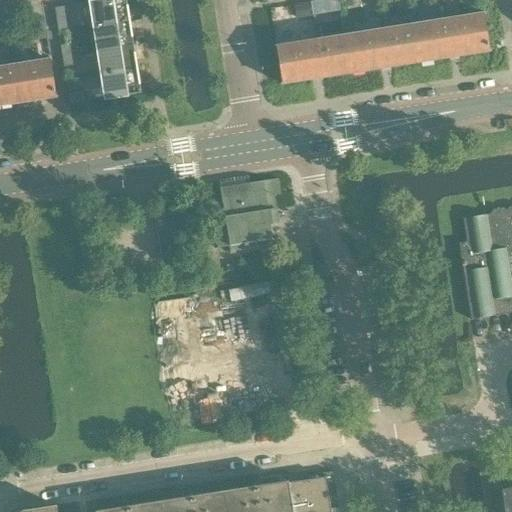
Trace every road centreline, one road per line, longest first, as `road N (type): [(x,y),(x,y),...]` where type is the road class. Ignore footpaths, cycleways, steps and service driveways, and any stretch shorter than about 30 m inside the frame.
road 1 (residential): [(376,439),(0,500)]
road 2 (residential): [(376,439),(353,277),(320,213),(309,134)]
road 3 (secondary): [(0,189),(255,143)]
road 4 (secondary): [(309,134),(511,104)]
road 5 (residential): [(376,439),(486,418),(498,355),(511,352)]
road 6 (residential): [(255,143),(230,0)]
